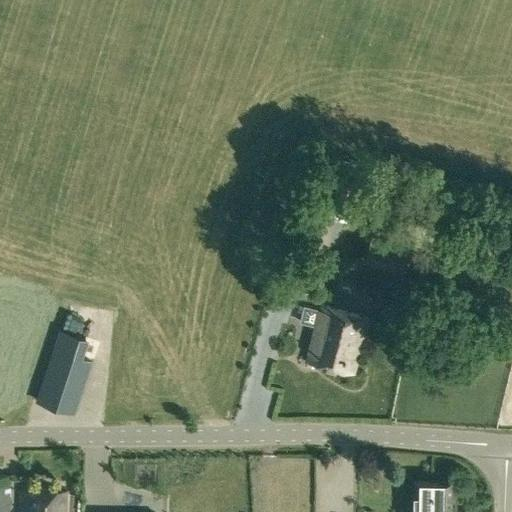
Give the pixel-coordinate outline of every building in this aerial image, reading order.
[(353,172),(330,166),(321,195),(344,202),(353,172)] [(402,272),(413,237),(389,230),(378,265),(402,272)] [(286,281),(279,279),(277,285),(285,287),(286,281)] [(305,360),(353,373),(369,318),(321,304),(319,309),(303,305),(299,322),(315,326),(305,360)] [(53,348),(36,400),(74,413),(91,361),(53,348)] [(0,507),(6,507),(10,507),(11,474),(0,473),(0,507)] [(412,482),(412,511),(431,511),(432,511),(434,510),(434,499),(432,498),(431,495),(430,495),(430,483),(412,482)] [(451,511),(451,484),(430,483),(430,495),(431,495),(432,498),(434,499),(434,510),(432,511),(431,511),(451,511)] [(66,511),(67,491),(21,488),(20,511),(66,511)]
